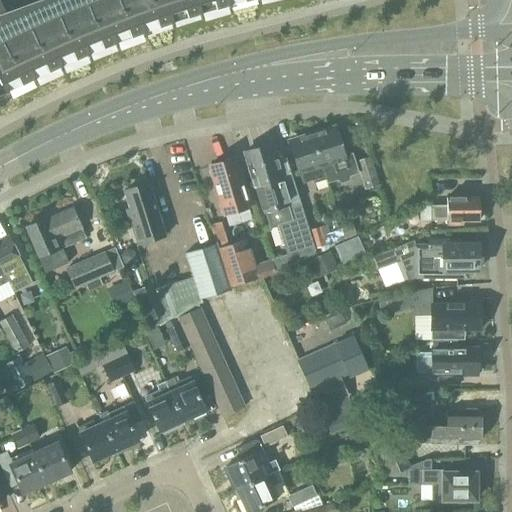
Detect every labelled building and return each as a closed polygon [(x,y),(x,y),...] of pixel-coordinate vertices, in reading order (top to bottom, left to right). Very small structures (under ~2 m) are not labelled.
[(42,0),(6,13),(0,2),(0,82),(6,93),(8,92),(8,91),(32,79),(32,80),(35,79),(34,78),(59,66),(59,68),(62,66),(61,65),(86,54),(87,56),(89,55),(89,53),(114,43),(114,45),(117,43),(116,42),(142,33),(142,34),(145,33),(144,32),(170,23),(170,24),(173,23),(173,22),(198,13),(199,15),(202,14),(201,13),(227,5),(227,7),(230,6),(230,4),(245,0),(42,0)] [(350,152),(342,155),(334,129),(324,132),(322,129),(315,132),(314,135),(312,136),(325,176),(327,183),(335,180),(339,184),(348,181),(348,177),(357,174),(350,152)] [(314,180),(325,176),(312,136),(310,136),(307,134),(300,136),(299,139),(289,143),(299,174),(300,174),(303,183),(314,180)] [(301,209),(300,204),(285,157),(276,160),(271,145),(244,153),(263,213),(265,213),(270,228),(277,226),(287,256),(271,260),(275,273),(288,269),(286,265),(315,255),(301,209)] [(377,186),(369,159),(357,162),(366,189),(377,186)] [(225,216),(248,209),(243,192),(234,161),(224,164),(221,161),(213,164),(212,167),(210,168),(215,185),(213,188),(215,196),(219,197),(219,200),(225,216)] [(131,224),(134,233),(138,246),(165,238),(158,216),(156,209),(148,185),(146,186),(142,185),(137,186),(135,189),(124,193),(130,211),(127,212),(130,224),(131,224)] [(430,206),(430,221),(447,221),(447,226),(461,226),(461,222),(477,222),(477,212),(480,210),(479,203),(477,202),(477,198),(446,198),(446,206),(430,206)] [(72,209),(46,220),(45,220),(25,229),(44,272),(67,262),(62,248),(58,239),(81,229),(72,209)] [(352,225),(341,229),(344,239),(355,235),(352,225)] [(333,244),(344,239),(341,229),(322,237),(320,228),(309,231),(315,250),(333,244)] [(32,284),(26,273),(21,264),(22,264),(8,237),(0,241),(0,267),(7,282),(13,294),(32,284)] [(244,241),(217,250),(229,288),(256,279),(275,273),(271,260),(252,266),(244,241)] [(356,260),(348,241),(337,246),(345,265),(356,260)] [(466,278),(466,272),(477,271),(477,268),(479,268),(479,258),(477,258),(477,245),(459,246),(459,241),(432,241),(427,247),(414,247),(411,241),(370,260),(376,272),(398,261),(408,283),(417,279),(417,278),(466,278)] [(193,279),(200,301),(230,291),(229,288),(217,250),(216,245),(186,255),(193,279)] [(330,252),(309,260),(317,278),(338,270),(330,252)] [(105,253),(67,269),(76,289),(113,272),(105,253)] [(127,281),(114,287),(122,305),(134,299),(127,281)] [(163,315),(151,284),(134,290),(146,322),(163,315)] [(434,341),(458,341),(464,341),(464,331),(479,331),(479,299),(462,299),(461,304),(461,305),(431,305),(431,287),(384,298),(387,312),(411,306),(411,316),(431,316),(431,331),(431,341),(434,341)] [(177,319),(182,330),(204,320),(199,309),(177,319)] [(12,316),(0,322),(0,324),(16,353),(29,346),(12,316)] [(209,331),(204,320),(182,330),(187,341),(209,331)] [(178,326),(166,331),(176,352),(187,347),(178,326)] [(214,342),(209,331),(187,341),(192,352),(214,342)] [(354,337),(347,339),(308,356),(296,362),(309,391),(338,379),(338,378),(347,374),(349,379),(368,370),(354,337)] [(458,350),(458,341),(434,341),(434,350),(431,350),(431,364),(444,364),(444,375),(476,374),(476,371),(478,370),(478,366),(478,363),(476,361),(476,349),(458,350)] [(219,353),(214,342),(192,352),(197,363),(219,353)] [(124,351),(111,356),(121,378),(133,372),(124,351)] [(224,364),(219,353),(197,363),(202,374),(224,364)] [(31,384),(44,376),(52,372),(42,355),(34,360),(22,367),(31,383),(31,384)] [(121,378),(111,356),(100,362),(110,383),(121,378)] [(54,358),(48,361),(53,372),(60,370),(54,358)] [(31,383),(22,367),(18,359),(7,365),(16,381),(20,389),(31,383)] [(229,375),(224,364),(202,374),(207,385),(229,375)] [(234,386),(229,375),(207,385),(212,396),(234,386)] [(190,378),(175,385),(172,379),(164,383),(182,422),(193,417),(194,421),(205,415),(204,412),(205,412),(190,378)] [(338,379),(309,391),(323,422),(352,408),(338,379)] [(58,381),(46,386),(56,407),(67,402),(58,381)] [(172,426),(182,422),(164,383),(157,386),(160,391),(144,398),(160,432),(161,432),(163,435),(174,430),(172,426)] [(212,396),(217,407),(239,397),(234,386),(212,396)] [(244,408),(239,397),(217,407),(222,417),(244,408)] [(11,408),(6,398),(0,400),(0,409),(5,411),(11,408)] [(102,423),(115,452),(137,442),(122,408),(107,415),(109,420),(102,423)] [(437,427),(479,428),(479,415),(477,415),(475,409),(465,409),(462,415),(446,415),(447,416),(437,415),(437,427)] [(349,411),(324,422),(330,434),(355,423),(349,411)] [(407,417),(408,429),(424,427),(422,415),(407,417)] [(93,462),(115,452),(102,423),(94,427),(91,422),(77,428),(93,462)] [(350,429),(353,440),(375,433),(371,422),(350,429)] [(391,423),(377,423),(378,443),(391,443),(391,423)] [(32,427),(22,431),(27,443),(37,438),(32,427)] [(426,443),(424,427),(408,429),(410,445),(426,443)] [(479,440),(479,428),(437,427),(431,427),(430,444),(474,446),(478,440),(479,440)] [(282,428),(261,438),(265,448),(287,438),(282,428)] [(17,447),(27,443),(22,431),(12,436),(17,447)] [(225,467),(235,491),(272,473),(268,463),(260,466),(255,455),(262,451),(258,443),(254,441),(236,449),(240,458),(238,461),(225,467)] [(398,441),(377,450),(388,477),(407,469),(410,468),(409,467),(398,441)] [(32,454),(46,483),(69,473),(56,444),(32,454)] [(22,494),(46,483),(32,454),(9,465),(22,494)] [(408,477),(408,487),(420,487),(431,486),(431,501),(444,501),(446,504),(454,504),(457,501),(475,501),(475,495),(479,491),(479,483),(475,479),(475,474),(441,474),(441,472),(431,472),(431,459),(426,459),(409,467),(410,468),(407,469),(408,477)] [(272,473),(235,491),(245,511),(249,511),(275,500),(269,488),(278,484),(272,473)] [(308,488),(287,497),(292,508),(314,498),(308,488)]
